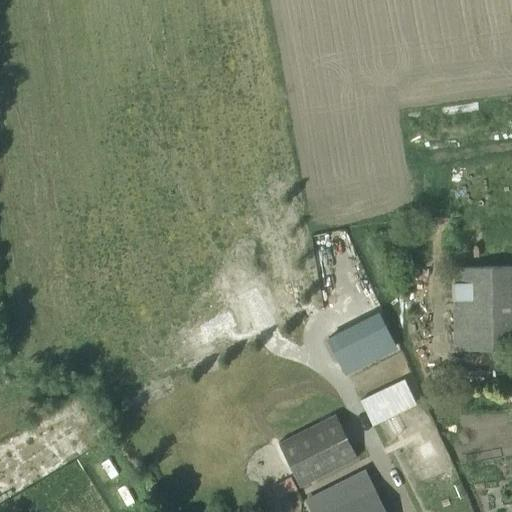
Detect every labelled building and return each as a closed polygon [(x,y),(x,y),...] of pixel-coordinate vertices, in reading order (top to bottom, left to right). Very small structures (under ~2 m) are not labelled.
[(453,349),(511,348),(511,264),(451,266),(453,349)] [(342,367),(394,342),(379,311),(326,337),(330,343),(331,343),(342,367)] [(403,379),(358,400),(371,426),(416,405),(403,379)] [(87,389),(82,391),(0,440),(0,504),(115,436),(87,389)] [(394,438),(420,428),(413,409),(386,419),(394,438)] [(300,486),(357,457),(335,413),(278,442),(300,486)] [(364,469),(305,499),(311,511),(385,511),(375,490),(364,469)] [(289,476),(270,486),(278,500),(297,489),(289,476)]
